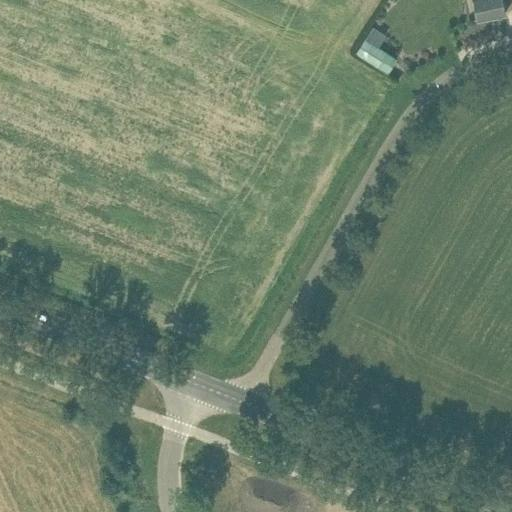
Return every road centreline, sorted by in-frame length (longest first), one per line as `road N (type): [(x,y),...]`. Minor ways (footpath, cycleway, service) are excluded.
road 1 (unclassified): [(247,403),(416,96),(449,69),(511,49)]
road 2 (tertiary): [(511,507),(247,403)]
road 3 (tertiary): [(199,386),(0,307)]
road 4 (unclassified): [(175,511),(171,457),(199,386)]
